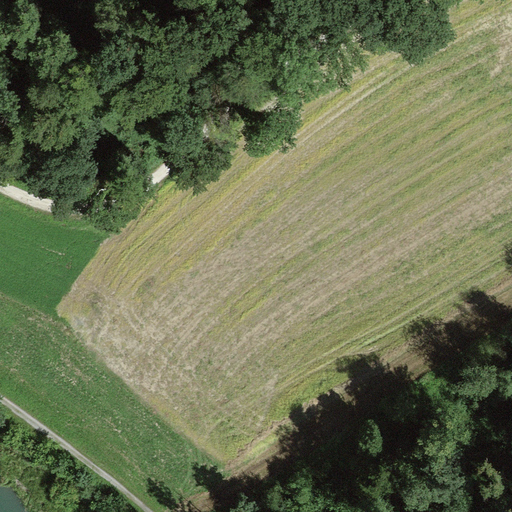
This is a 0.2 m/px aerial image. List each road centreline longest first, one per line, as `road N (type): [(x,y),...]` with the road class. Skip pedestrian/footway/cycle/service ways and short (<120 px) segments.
road 1 (track): [(0,188),(44,211),(87,216),(143,197),(278,73),(395,0)]
road 2 (track): [(0,399),(146,511)]
